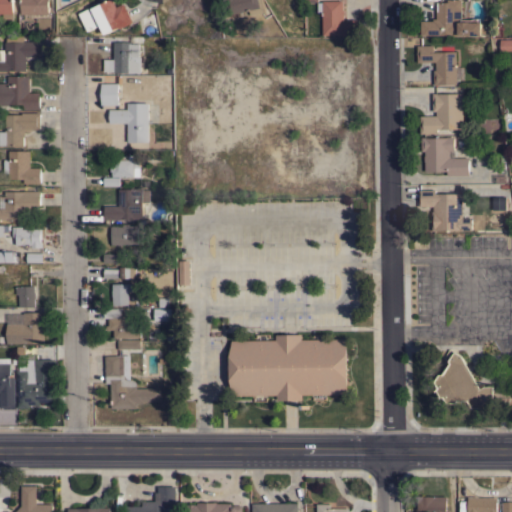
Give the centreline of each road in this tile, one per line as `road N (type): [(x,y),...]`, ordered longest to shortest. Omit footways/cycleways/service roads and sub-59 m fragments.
road 1 (residential): [(392,511),(387,0)]
road 2 (tertiary): [(0,450),(511,451)]
road 3 (residential): [(77,451),(72,45)]
road 4 (residential): [(201,451),(201,319)]
